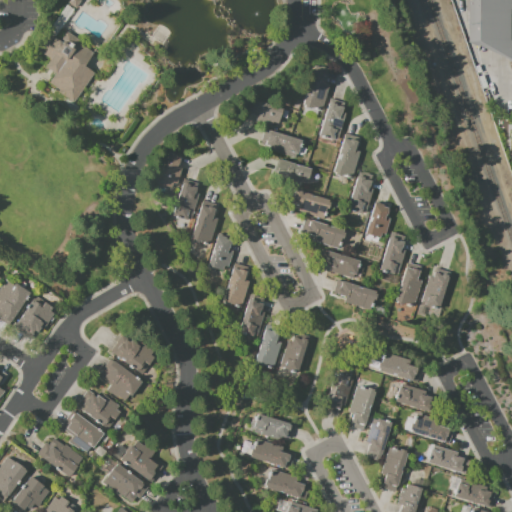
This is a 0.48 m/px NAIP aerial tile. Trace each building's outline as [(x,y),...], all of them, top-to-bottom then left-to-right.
[(79,0),(83,2),(78,10),(70,4),(72,0),(79,0)] [(511,63),(470,44),(470,0),(511,0),(511,63)] [(96,75),(76,104),(60,94),(62,92),(51,84),(57,75),(48,69),(53,61),(42,53),(52,37),(62,43),(69,33),(82,43),(81,45),(95,55),(86,68),(96,75)] [(323,112),(312,109),(312,110),(306,108),(306,107),(304,106),(316,67),(330,71),(325,85),(331,86),(323,112)] [(283,119),(281,119),(279,125),(275,124),(273,127),(258,122),(259,118),(245,113),(249,100),(286,112),(283,119)] [(338,141),(335,140),(334,141),(321,137),(332,101),(345,105),(343,114),(347,115),(338,141)] [(303,142),(299,156),(298,156),(296,160),(270,152),(272,148),(262,145),(267,131),(303,142)] [(353,179),(343,176),(342,178),(336,176),(337,174),(335,174),(347,135),(360,139),(356,152),(361,153),(353,179)] [(158,185),(169,151),(183,156),(179,169),(183,170),(179,186),(174,185),(173,190),(158,185)] [(314,172),(312,179),(310,178),(307,185),(302,184),(301,187),(288,183),(290,179),(276,175),(280,161),(314,172)] [(367,215),(363,214),(363,215),(349,210),(361,173),(364,174),(364,173),(371,176),(374,177),(370,189),(375,191),(367,215)] [(192,222),(188,220),(188,221),(174,217),(186,181),(199,185),(196,195),(200,196),(192,222)] [(330,202),(330,204),(331,204),(329,211),(327,210),(324,220),(299,213),(300,207),(287,203),(291,190),(330,202)] [(211,246),(200,243),(200,245),(194,243),(194,242),(192,241),(204,202),(218,206),(214,219),(219,220),(211,246)] [(367,236),(376,204),(391,208),(387,219),(391,220),(386,236),(382,235),(381,240),(367,236)] [(345,232),(344,234),(345,234),(343,240),(340,251),(313,242),(315,238),(302,234),(306,220),(345,232)] [(381,272),(393,234),(400,236),(399,236),(407,238),(403,251),(406,252),(399,276),(395,274),(394,276),(381,272)] [(229,269),(226,267),(224,273),(209,268),(219,238),(219,239),(220,237),(227,239),(227,241),(232,243),(230,251),(234,253),(229,269)] [(361,263),(356,277),(355,276),(354,280),(331,273),(332,269),(320,265),(324,251),(361,263)] [(415,308),(405,305),(404,307),(396,305),(409,264),(422,268),(418,281),(423,283),(415,308)] [(242,309),(232,306),(232,308),(226,306),(226,304),(224,303),(236,265),(249,269),(246,282),(250,283),(242,309)] [(423,304),(431,278),(435,279),(437,270),(451,274),(440,311),(426,307),(426,305),(423,304)] [(377,294),(376,295),(378,296),(376,302),(375,301),(371,312),(343,303),(344,298),(335,295),(339,281),(377,294)] [(32,295),(10,327),(0,319),(0,305),(2,303),(0,301),(0,293),(3,289),(5,290),(10,282),(16,286),(17,285),(32,295)] [(258,338),(254,337),(254,338),(240,334),(252,296),(265,300),(261,313),(266,314),(258,338)] [(55,316),(44,332),(40,329),(32,341),(16,330),(37,298),(46,304),(46,305),(54,310),(52,313),(55,316)] [(282,345),(275,370),(264,367),(263,369),(257,367),(258,365),(257,365),(268,327),(281,331),(278,343),(282,345)] [(310,339),(299,375),(285,371),(285,370),(281,369),(290,342),(293,343),(296,334),(310,339)] [(144,377),(112,353),(125,336),(133,343),(136,338),(155,353),(152,357),(155,359),(150,366),(151,367),(144,377)] [(419,384),(380,372),(380,371),(379,370),(381,364),(383,365),(386,354),(412,362),(410,367),(423,371),(419,384)] [(143,383),(132,397),(131,396),(127,401),(120,396),(119,398),(113,394),(113,395),(108,391),(113,385),(101,377),(105,371),(104,371),(112,360),(143,383)] [(0,370),(9,376),(0,389),(6,393),(3,398),(2,397),(0,401),(0,370)] [(354,382),(346,408),(342,406),(339,415),(325,411),(336,375),(351,379),(350,380),(354,382)] [(434,415),(397,403),(401,390),(402,390),(403,386),(427,393),(426,398),(438,401),(434,415)] [(358,388),(368,392),(369,390),(375,392),(375,393),(376,394),(364,432),(351,428),(355,415),(350,414),(358,388)] [(78,408),(86,398),(85,398),(90,391),(103,400),(105,397),(121,408),(118,411),(122,414),(110,431),(105,427),(104,428),(78,408)] [(105,435),(95,450),(93,448),(89,454),(82,449),(81,450),(75,447),(71,444),(75,438),(63,429),(74,413),(105,435)] [(450,445),(412,434),(413,432),(411,431),(413,425),(415,426),(418,415),(444,423),(442,429),(454,432),(450,445)] [(259,416),(295,427),(291,441),(283,438),(281,442),(255,434),(257,430),(255,429),(259,416)] [(375,421),(378,422),(378,421),(392,425),(381,463),(374,461),(367,458),(371,446),(367,444),(375,421)] [(70,479),(39,456),(48,444),(51,447),(55,440),(66,448),(67,447),(84,460),(70,479)] [(291,471),(252,459),(253,457),(251,457),(253,451),(255,451),(258,441),(285,449),(283,454),(295,458),(291,471)] [(153,484),(122,462),(132,448),(134,449),(139,443),(149,450),(150,448),(157,453),(152,459),(164,468),(160,473),(161,474),(153,484)] [(466,476),(428,464),(433,451),(434,451),(435,447),(460,455),(458,459),(470,463),(466,476)] [(390,450),(401,453),(402,451),(407,453),(406,455),(408,456),(397,493),(383,489),(387,476),(382,475),(390,450)] [(28,473),(5,504),(0,500),(0,469),(1,470),(9,459),(28,473)] [(150,489),(142,500),(138,498),(133,504),(123,497),(122,498),(105,486),(119,466),(150,489)] [(306,502),(267,489),(268,488),(266,487),(268,481),(270,482),(273,471),(299,479),(298,484),(311,489),(309,496),(308,496),(306,502)] [(50,493),(42,504),(43,504),(40,509),(36,505),(31,511),(28,509),(25,511),(17,511),(11,507),(14,503),(33,479),(50,493)] [(491,509),(455,498),(459,485),(461,485),(462,481),(488,489),(487,493),(496,496),(491,509)] [(423,488),(415,511),(401,511),(403,507),(399,506),(403,490),(407,491),(408,487),(415,489),(416,486),(423,488)] [(80,511),(79,511),(47,511),(57,499),(60,502),(63,498),(80,511)] [(289,511),(291,507),(292,508),(293,503),(319,511),(289,511)]
